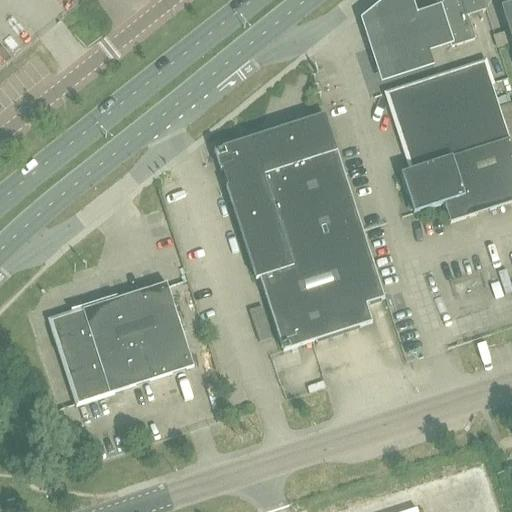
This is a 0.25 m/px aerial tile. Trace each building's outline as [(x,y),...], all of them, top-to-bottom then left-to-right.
[(417,19),(411,0),(389,0),(359,24),(382,87),(434,70),(430,58),(449,51),(436,12),(417,19)] [(480,0),(434,0),(449,48),(474,41),(467,17),(484,12),(480,0)] [(511,4),(499,9),(507,32),(492,37),(497,49),(511,45),(511,48),(511,4)] [(511,203),(511,152),(492,84),(485,63),(387,95),(411,172),(401,176),(414,215),(444,204),(450,224),(511,203)] [(361,231),(324,118),(215,153),(256,280),(259,280),(283,353),(313,343),(371,324),(365,306),(383,300),(361,231)] [(193,368),(167,289),(166,285),(50,322),(77,406),(193,368)] [(335,511),(498,511),(482,465),(335,511)]
